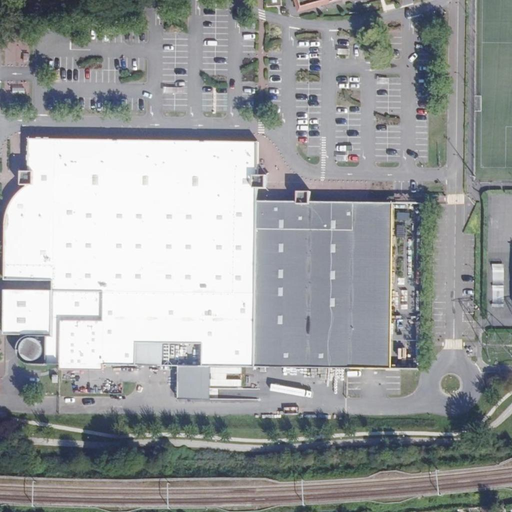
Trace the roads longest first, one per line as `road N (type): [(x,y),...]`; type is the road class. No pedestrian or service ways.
road 1 (residential): [(454,364),(458,0)]
road 2 (residential): [(448,365),(432,387),(454,405),(472,388),(470,375),(454,364)]
